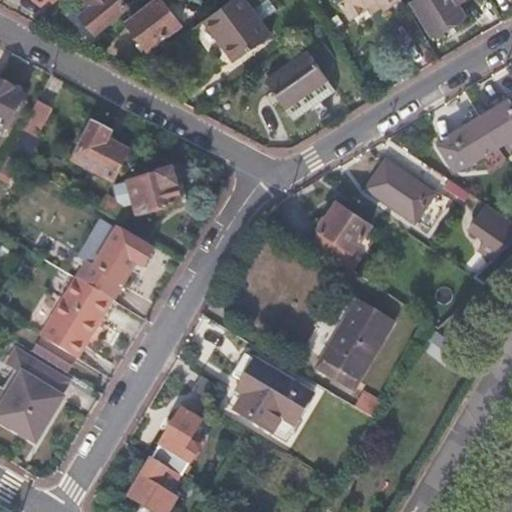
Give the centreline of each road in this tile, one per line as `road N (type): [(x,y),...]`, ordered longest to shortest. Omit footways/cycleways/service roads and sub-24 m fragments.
road 1 (residential): [(62,511),(270,167)]
road 2 (residential): [(270,167),(0,26)]
road 3 (residential): [(270,167),(292,170),(511,38)]
